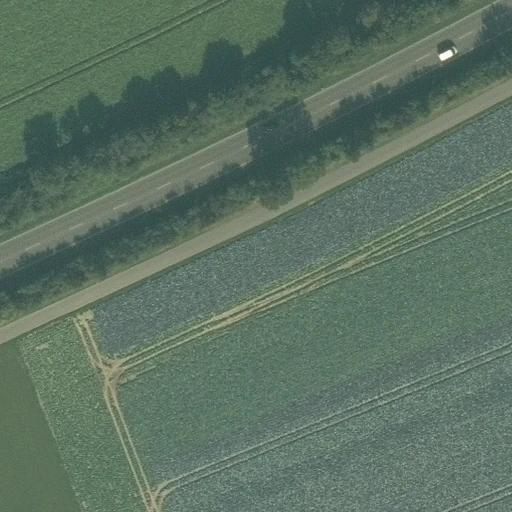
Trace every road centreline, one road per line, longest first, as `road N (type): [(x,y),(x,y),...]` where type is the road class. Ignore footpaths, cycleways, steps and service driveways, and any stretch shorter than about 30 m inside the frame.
road 1 (primary): [(0,260),(511,11)]
road 2 (track): [(511,88),(0,336)]
